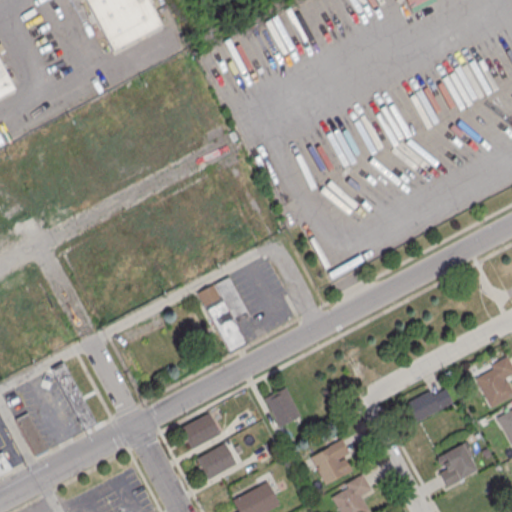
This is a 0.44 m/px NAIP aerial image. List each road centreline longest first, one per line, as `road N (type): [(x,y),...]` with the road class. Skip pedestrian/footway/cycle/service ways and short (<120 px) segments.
road 1 (residential): [(511,223),(0,497)]
road 2 (residential): [(235,142),(0,266)]
road 3 (residential): [(511,318),(366,402)]
road 4 (residential): [(419,511),(365,415),(366,402)]
